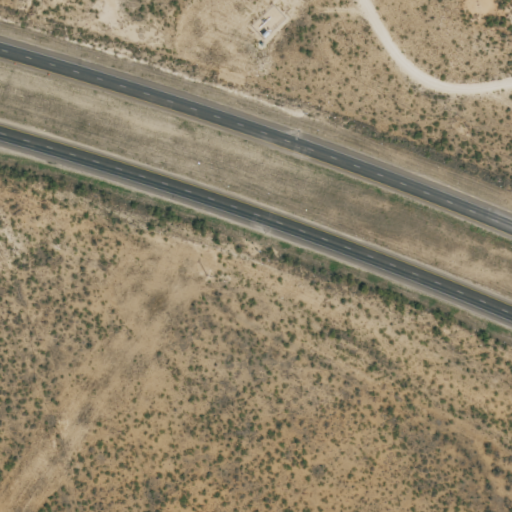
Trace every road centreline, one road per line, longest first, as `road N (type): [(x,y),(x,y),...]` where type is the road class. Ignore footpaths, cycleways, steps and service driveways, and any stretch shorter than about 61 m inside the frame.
road 1 (primary): [(0,131),(285,224),(511,313)]
road 2 (primary): [(511,230),(304,150),(0,52)]
